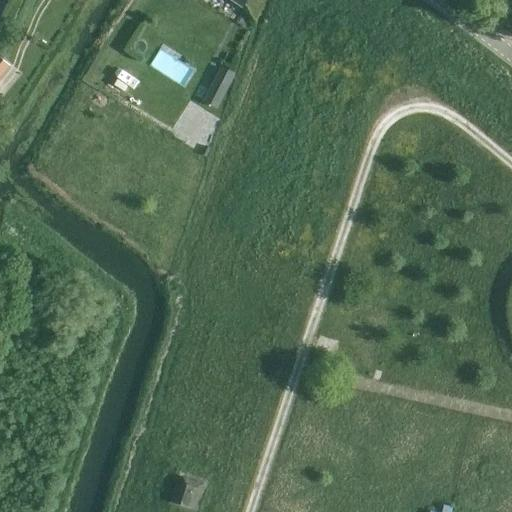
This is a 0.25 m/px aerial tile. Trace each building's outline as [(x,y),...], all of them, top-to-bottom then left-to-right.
[(230,0),(243,8),(248,0),(230,0)] [(209,90),(203,102),(217,109),(223,98),(209,90)] [(373,308),(370,319),(385,324),(389,313),(373,308)] [(363,333),(353,363),(371,369),(385,324),(370,319),(365,334),(363,333)] [(377,360),(374,371),(385,374),(388,364),(377,360)] [(181,482),(174,509),(187,511),(200,511),(206,489),(181,482)]
